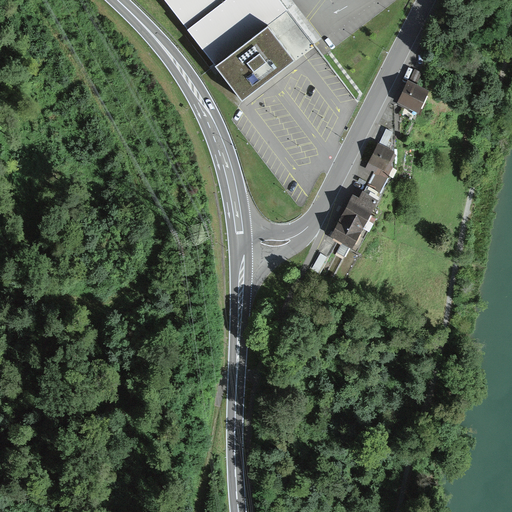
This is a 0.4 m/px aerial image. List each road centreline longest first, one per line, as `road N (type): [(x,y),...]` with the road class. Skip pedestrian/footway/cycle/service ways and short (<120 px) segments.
road 1 (secondary): [(239,245),(232,182),(213,123),(173,57),(115,0)]
road 2 (secondary): [(237,511),(239,245)]
road 3 (tertiary): [(318,213),(426,0)]
road 4 (track): [(399,511),(444,326)]
road 5 (unknown): [(276,87),(249,114),(293,169),(307,174),(325,148)]
road 6 (track): [(235,381),(219,390),(196,511)]
road 7 (unknown): [(325,148),(343,113),(335,99),(301,69),(276,87)]
